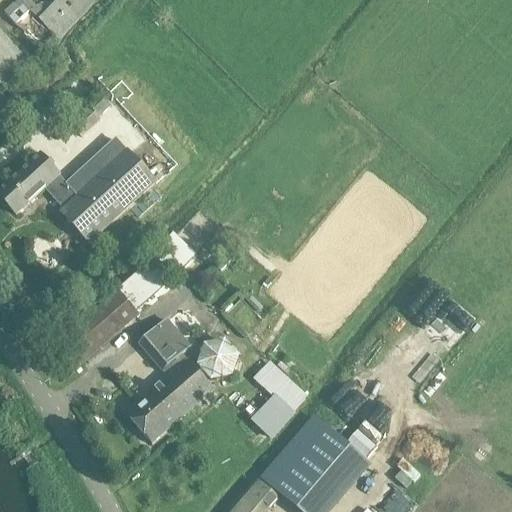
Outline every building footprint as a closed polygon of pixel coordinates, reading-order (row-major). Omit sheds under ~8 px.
[(29,0),(20,0),(4,14),(38,52),(53,39),(29,12),(35,7),(29,0)] [(0,84),(2,86),(28,62),(0,31),(0,84)] [(97,122),(88,112),(71,127),(80,137),(97,122)] [(87,243),(153,183),(114,140),(65,184),(40,156),(0,191),(0,199),(14,215),(42,190),(62,212),(60,213),(87,243)] [(126,328),(105,304),(56,347),(77,371),(126,328)] [(124,415),(151,447),(214,392),(187,361),(195,354),(165,322),(138,346),(166,379),(124,415)] [(200,349),(194,368),(207,383),(226,379),(233,360),(220,345),(200,349)] [(304,401),(269,365),(255,380),(278,402),(255,425),(269,439),(293,415),(292,413),(304,401)] [(336,435),(314,417),(260,480),(282,498),(336,435)] [(336,435),(282,498),(297,511),(325,511),(368,462),(336,435)] [(232,511),(269,511),(279,501),(260,483),(232,511)]
